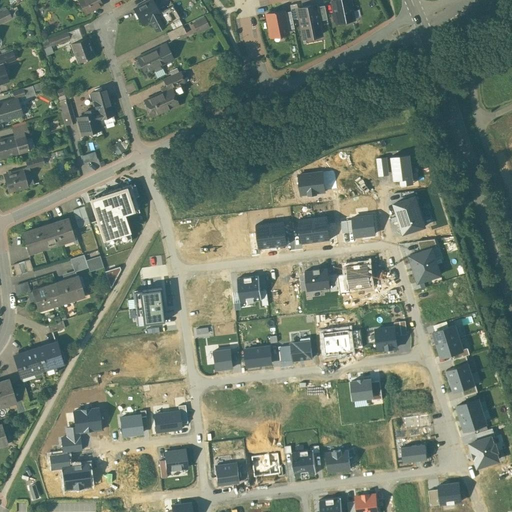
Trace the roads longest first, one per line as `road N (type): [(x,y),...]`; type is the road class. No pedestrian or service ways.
road 1 (secondary): [(420,20),(511,297)]
road 2 (residential): [(192,387),(429,356)]
road 3 (residential): [(460,1),(478,119),(511,226)]
road 4 (residential): [(175,273),(393,244)]
road 5 (residential): [(420,20),(272,95)]
road 6 (residential): [(142,155),(0,224)]
road 7 (residential): [(272,95),(142,155)]
road 8 (residential): [(142,155),(108,22)]
road 9 (residential): [(175,273),(142,155)]
